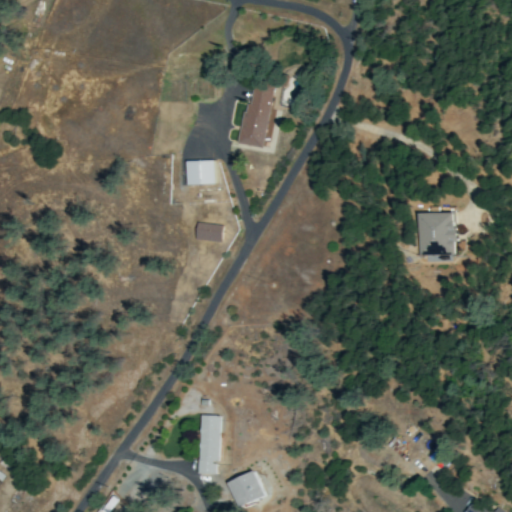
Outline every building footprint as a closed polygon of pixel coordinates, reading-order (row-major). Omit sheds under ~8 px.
[(238,144),(263,148),(273,90),(249,86),(238,144)] [(187,161),(188,185),(214,184),(213,160),(187,161)] [(420,255),(456,254),(455,212),(418,214),(420,255)] [(222,225),(197,223),(196,240),(221,242),(222,225)] [(198,474),(217,474),(218,415),(200,415),(198,474)] [(265,497),(254,471),(228,482),(238,508),(265,497)] [(499,511),(494,508),(491,511),(488,511),(473,500),(464,511),(499,511)]
